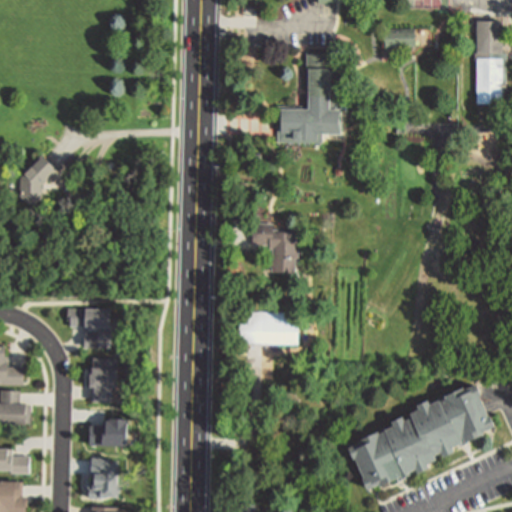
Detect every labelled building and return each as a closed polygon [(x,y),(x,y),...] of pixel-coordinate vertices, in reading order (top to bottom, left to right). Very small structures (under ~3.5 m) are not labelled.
[(477,19),(504,20),(503,79),(507,79),(507,87),(504,87),(504,103),(476,103),(476,59),(474,59),(474,51),(477,51),(477,19)] [(383,45),(383,27),(414,27),(414,49),(410,49),(410,46),(400,46),(400,50),(396,50),(396,45),(383,45)] [(327,52),(327,68),(337,68),(337,108),(341,108),(341,132),(322,132),(322,142),(278,142),(278,105),(307,105),(307,52),(327,52)] [(249,148),(263,149),(262,161),(248,160),(249,148)] [(43,151),(59,168),(42,184),(43,194),(34,202),(29,202),(21,194),(24,191),(21,184),(21,172),(43,151)] [(383,171),(382,181),(370,180),(371,170),(383,171)] [(253,222),(272,222),(272,227),(277,227),(277,230),(295,230),(295,239),(298,239),(298,257),(295,257),(295,271),(274,271),(274,265),(272,265),(272,248),(268,248),(268,244),(253,244),(253,222)] [(433,223),(441,225),(439,233),(431,232),(433,223)] [(481,238),(480,247),(472,246),(473,237),(481,238)] [(110,308),(110,346),(85,346),(86,326),(69,326),(70,318),(67,318),(67,308),(70,308),(86,308),(110,308)] [(241,309),(264,310),(264,313),(272,313),(272,318),(298,319),(298,343),(240,341),(241,309)] [(0,345),(7,346),(6,366),(23,366),(23,372),(23,384),(0,383),(0,345)] [(117,358),(117,373),(117,387),(112,387),(112,402),(93,401),(94,387),(89,387),(89,373),(92,373),(92,357),(117,358)] [(350,449),(362,443),(361,440),(378,433),(379,435),(387,432),(386,430),(396,426),(394,422),(403,417),(405,422),(414,418),(412,414),(421,410),(419,405),(428,401),(430,405),(440,401),(440,402),(448,399),(447,396),(464,389),(465,391),(477,386),(481,395),(479,396),(489,417),(491,416),(495,425),(483,431),(484,433),(468,441),(469,442),(462,445),(461,443),(452,447),(454,451),(445,455),(443,451),(434,455),(436,459),(427,463),(429,467),(419,472),(417,467),(409,471),(410,474),(405,476),(406,477),(398,481),(397,478),(382,485),(380,483),(368,488),(364,479),(366,478),(356,457),(354,458),(350,449)] [(21,390),(21,403),(26,403),(26,404),(30,404),(30,422),(26,422),(26,423),(0,423),(0,402),(1,402),(1,390),(21,390)] [(0,474),(33,475),(33,459),(21,459),(21,449),(0,449),(0,474)] [(27,496),(27,511),(0,511),(0,480),(22,482),(22,496),(27,496)] [(271,503),(271,511),(230,511),(231,502),(271,503)]
